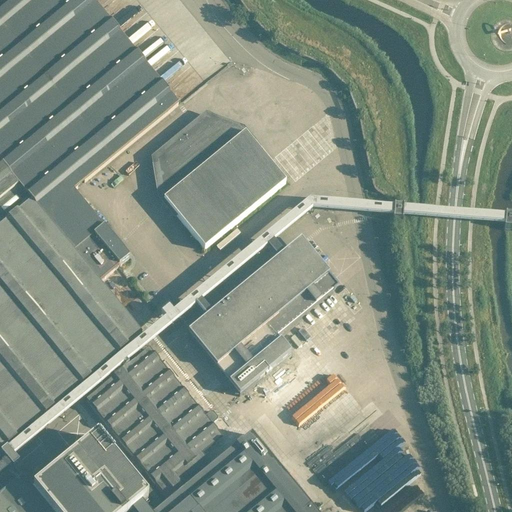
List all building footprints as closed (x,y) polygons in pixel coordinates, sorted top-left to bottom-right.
[(0,0),(0,452),(32,427),(141,336),(129,320),(99,284),(129,259),(104,229),(74,192),(178,106),(90,0),(0,0)] [(205,114),(151,159),(152,166),(156,192),(164,202),(205,252),(286,185),(259,152),(261,150),(244,129),(212,117),(205,114)] [(293,249),(188,335),(239,398),(291,356),(277,339),(338,289),(301,243),(293,249)] [(312,511),(310,509),(306,511),(286,511),(283,508),(295,499),(271,469),(259,479),(235,450),(211,470),(201,457),(222,440),(211,426),(217,420),(217,418),(213,413),(210,412),(204,418),(149,350),(86,402),(133,459),(128,463),(139,477),(144,473),(169,504),(158,511),(312,511)] [(309,350),(298,360),(305,369),(317,358),(309,350)] [(309,414),(300,421),(306,429),(328,413),(318,400),(305,409),(309,414)] [(397,455),(405,447),(400,442),(392,434),(387,438),(365,459),(368,458),(355,471),(361,477),(364,475),(369,479),(383,471),(386,468),(394,460),(397,458),(401,463),(397,455)] [(75,458),(33,492),(49,511),(145,511),(141,506),(147,501),(97,440),(75,458)] [(0,511),(49,511),(33,492),(22,479),(21,480),(3,495),(0,497),(0,511)]
